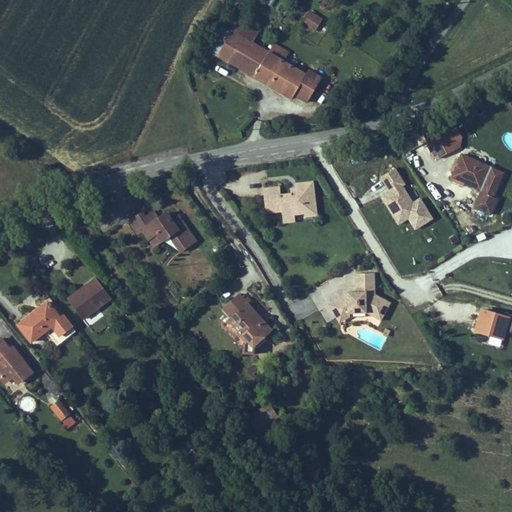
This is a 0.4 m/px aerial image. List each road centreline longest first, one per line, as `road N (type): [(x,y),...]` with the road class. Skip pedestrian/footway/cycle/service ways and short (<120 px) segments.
road 1 (secondary): [(0,224),(139,174),(373,128)]
road 2 (tertiary): [(373,128),(465,0)]
road 3 (secondary): [(373,128),(511,67)]
